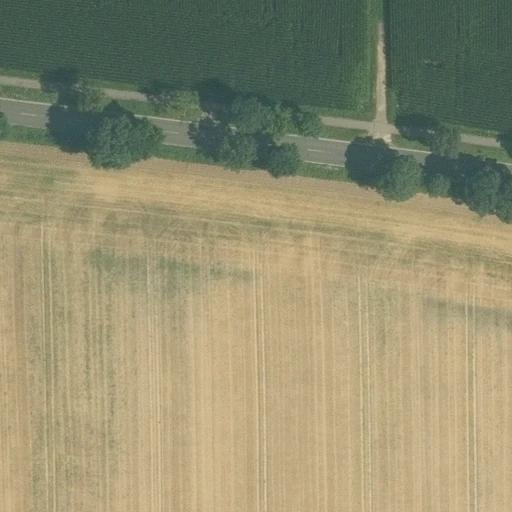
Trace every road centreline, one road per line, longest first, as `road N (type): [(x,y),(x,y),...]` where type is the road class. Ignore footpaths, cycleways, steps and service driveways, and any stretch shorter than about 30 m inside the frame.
road 1 (tertiary): [(0,112),(511,178)]
road 2 (track): [(381,159),(387,0)]
